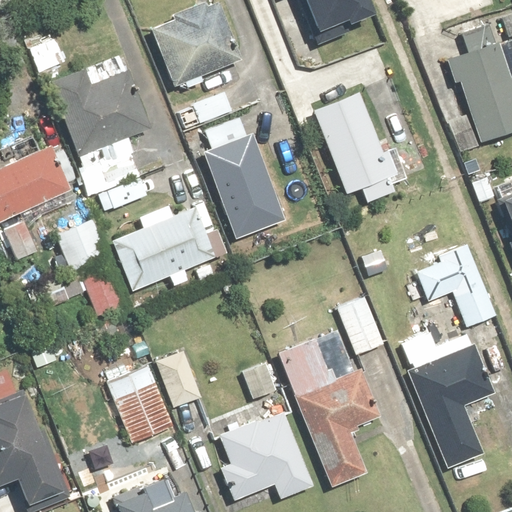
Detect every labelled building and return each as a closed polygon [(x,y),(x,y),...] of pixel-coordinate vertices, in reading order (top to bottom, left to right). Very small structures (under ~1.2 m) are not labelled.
[(171,84),(181,80),(183,85),(200,79),(199,75),(241,59),(218,0),(206,0),(173,13),(174,16),(149,26),(171,84)] [(364,0),(281,0),(293,31),(308,26),(313,38),(348,25),(345,18),(368,10),(364,0)] [(511,12),(500,16),(507,37),(493,42),(486,21),(459,30),(465,49),(445,55),(454,80),(457,79),(468,112),(446,119),(457,153),(477,146),(475,140),(511,127),(511,12)] [(65,58),(56,36),(37,43),(34,34),(18,40),(31,71),(65,58)] [(122,54),(49,82),(78,157),(70,161),(84,197),(97,192),(105,211),(150,194),(127,136),(150,126),(122,54)] [(347,62),(310,77),(319,101),(357,85),(347,62)] [(230,111),(222,89),(189,102),(197,124),(230,111)] [(313,108),(347,192),(363,186),(369,201),(390,193),(383,176),(395,171),(386,148),(382,149),(358,90),(313,108)] [(210,146),(201,149),(235,237),(284,219),(250,131),(246,133),(239,115),(203,129),(210,146)] [(37,146),(39,150),(1,165),(0,162),(0,216),(19,209),(23,218),(3,226),(12,249),(31,241),(26,226),(38,221),(36,216),(76,200),(51,141),(37,146)] [(511,175),(491,184),(487,174),(470,181),(479,202),(498,194),(511,226),(511,175)] [(143,225),(111,238),(132,289),(168,274),(172,284),(187,278),(183,268),(214,255),(192,203),(168,213),(164,203),(139,214),(143,225)] [(45,227),(48,234),(54,231),(73,278),(19,300),(26,317),(86,293),(95,316),(122,305),(86,219),(70,226),(67,218),(45,227)] [(453,296),(465,326),(494,315),(467,242),(438,252),(441,259),(415,269),(426,298),(450,289),(453,296)] [(380,246),(359,254),(366,273),(387,265),(380,246)] [(363,293),(336,304),(355,353),(382,342),(363,293)] [(465,326),(453,296),(421,308),(430,331),(401,341),(411,367),(407,368),(443,464),(483,449),(466,402),(485,395),(484,390),(492,387),(475,341),(471,343),(465,326)] [(335,327),(278,353),(331,485),(365,471),(348,431),(382,416),(360,366),(352,369),(335,327)] [(182,347),(155,357),(174,406),(201,396),(182,347)] [(145,361),(104,378),(131,441),(172,424),(145,361)] [(265,361),(239,371),(250,398),(275,387),(265,361)] [(10,363),(0,368),(0,481),(13,476),(26,503),(66,484),(10,363)] [(281,408),(220,432),(230,456),(218,461),(232,496),(272,480),(279,499),(312,486),(281,408)] [(138,491),(110,503),(114,511),(186,511),(176,488),(143,502),(138,491)]
